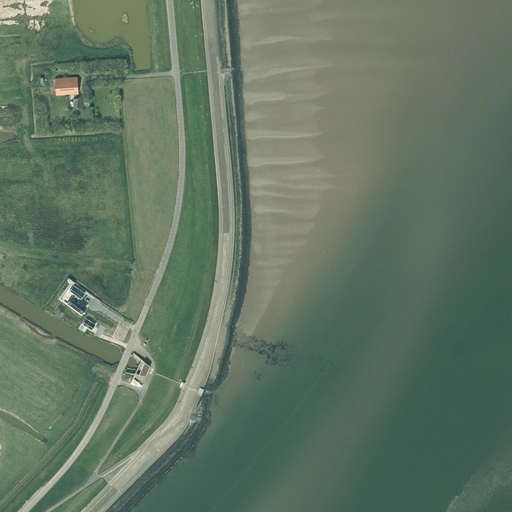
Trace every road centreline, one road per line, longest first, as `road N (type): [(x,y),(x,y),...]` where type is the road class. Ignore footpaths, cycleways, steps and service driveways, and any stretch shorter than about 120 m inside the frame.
road 1 (tertiary): [(24,511),(100,413),(171,241),(182,141),(170,0)]
road 2 (track): [(115,380),(136,388),(140,401),(92,480)]
